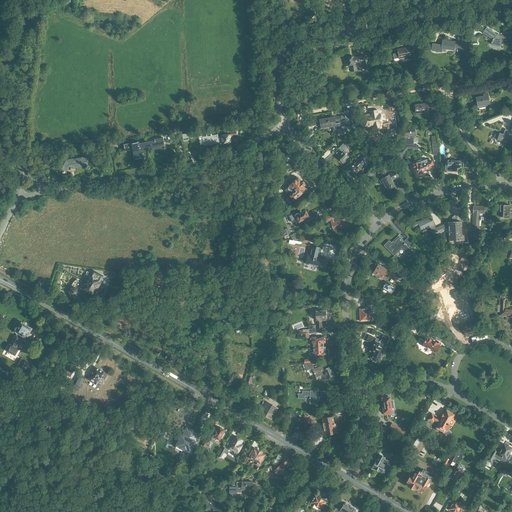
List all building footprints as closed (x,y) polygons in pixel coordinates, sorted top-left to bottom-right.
[(495,33),(487,27),(483,33),(484,31),(489,34),(487,36),(493,39),(492,40),(492,41),(491,43),(491,42),(494,44),(494,45),(498,45),(498,46),(498,45),(501,45),(502,45),(501,44),(511,41),(511,32),(506,34),(506,35),(500,36),(500,34),(497,34),(495,33)] [(459,40),(460,41),(461,42),(458,42),(457,42),(456,42),(455,42),(443,40),(442,45),(433,44),(432,50),(441,52),(442,48),(454,50),(454,48),(456,48),(457,48),(458,48),(459,48),(460,47),(461,55),(458,56),(459,59),(466,58),(466,61),(469,60),(468,58),(467,58),(466,52),(465,43),(464,36),(458,37),(459,40)] [(398,52),(398,53),(393,54),(394,59),(400,58),(400,59),(404,58),(413,56),(412,47),(398,49),(398,52)] [(350,58),(345,59),(346,66),(351,65),(352,72),(356,71),(355,62),(363,61),(365,69),(369,68),(367,55),(362,56),(354,58),(354,56),(350,57),(350,58)] [(489,104),(487,94),(484,94),(484,96),(476,98),(478,106),(479,105),(479,108),(485,107),(485,104),(489,104)] [(426,111),(434,110),(433,104),(425,105),(425,104),(415,105),(416,113),(426,112),(426,111)] [(370,114),(366,115),(366,117),(367,125),(372,124),(373,129),(381,128),(380,123),(381,123),(381,120),(380,115),(378,115),(378,110),(377,110),(370,111),(370,114)] [(334,117),(331,118),(333,127),(334,131),(335,131),(337,132),(346,130),(343,115),(339,116),(339,119),(335,120),(334,117)] [(322,118),(311,120),(312,121),(312,126),(318,125),(317,123),(320,122),(321,129),(325,128),(333,127),(331,118),(331,116),(322,118)] [(402,148),(396,156),(399,163),(403,161),(401,156),(405,151),(407,148),(408,149),(416,149),(418,149),(418,145),(414,145),(414,136),(415,136),(414,129),(411,129),(409,129),(403,130),(402,130),(405,142),(405,145),(402,148)] [(506,143),(507,140),(510,131),(505,129),(503,134),(500,133),(497,139),(506,143)] [(235,133),(218,136),(219,143),(223,142),(223,144),(232,142),(231,136),(235,136),(235,137),(239,136),(238,130),(234,130),(235,133)] [(213,144),(219,143),(218,136),(218,134),(212,135),(211,132),(206,133),(207,136),(202,137),(204,145),(213,144)] [(147,150),(147,151),(159,148),(162,153),(165,153),(166,153),(165,149),(166,148),(165,148),(164,138),(154,139),(155,142),(151,143),(151,141),(146,142),(146,144),(147,150)] [(147,150),(146,144),(141,144),(140,142),(138,143),(138,142),(137,142),(129,144),(129,143),(123,144),(123,145),(123,148),(124,148),(125,151),(134,149),(135,159),(140,159),(141,158),(142,158),(140,151),(147,150)] [(340,152),(337,156),(343,163),(345,161),(348,158),(345,155),(347,153),(345,151),(349,147),(347,146),(348,145),(343,144),(339,148),(342,152),(341,153),(340,152)] [(357,161),(350,168),(356,174),(361,169),(360,169),(364,165),(364,166),(369,161),(363,155),(358,160),(359,160),(358,162),(357,161)] [(442,156),(442,162),(446,162),(446,167),(445,167),(445,169),(446,169),(446,170),(456,170),(456,167),(459,167),(462,167),(462,160),(459,160),(459,161),(446,161),(446,156),(442,156)] [(87,157),(71,160),(66,161),(62,168),(65,170),(71,169),(71,170),(72,170),(71,168),(73,168),(88,166),(87,157)] [(417,162),(413,164),(417,174),(417,173),(418,173),(418,174),(419,174),(420,174),(421,174),(421,173),(421,172),(422,172),(421,171),(430,168),(429,166),(433,165),(432,161),(430,162),(429,159),(427,160),(427,159),(421,161),(421,160),(417,161),(417,162)] [(384,170),(380,172),(383,178),(381,179),(388,191),(395,186),(391,180),(398,177),(394,171),(388,175),(387,176),(384,170)] [(292,182),(291,182),(289,183),(289,184),(288,185),(289,187),(288,188),(286,185),(282,189),(284,191),(284,190),(286,192),(289,190),(292,193),(291,194),(290,193),(289,193),(288,193),(285,195),(288,198),(286,200),(290,204),(294,200),(295,201),(296,200),(296,198),(297,198),(298,198),(299,197),(299,196),(303,192),(305,195),(309,191),(307,189),(304,185),(305,185),(303,182),(302,183),(298,179),(297,177),(294,179),(295,181),(293,183),(292,182)] [(500,205),(500,212),(503,212),(503,218),(511,218),(511,211),(510,212),(510,209),(510,205),(507,205),(500,205)] [(473,213),(472,227),(479,227),(480,213),(484,214),(485,207),(474,206),(473,213)] [(301,211),(295,214),(294,212),(289,215),(292,222),(295,221),(297,223),(299,222),(310,217),(308,215),(309,213),(308,212),(307,211),(306,209),(301,212),(301,211)] [(333,230),(336,229),(342,228),(342,227),(348,226),(346,219),(340,221),(339,219),(337,220),(337,221),(335,222),(334,218),(331,214),(323,218),(326,222),(331,220),(332,222),(331,222),(333,230)] [(445,231),(444,224),(436,228),(434,225),(432,221),(433,220),(432,219),(432,220),(431,217),(422,220),(423,222),(421,223),(420,221),(413,224),(414,228),(419,226),(420,227),(420,228),(422,231),(430,227),(432,230),(434,236),(445,231)] [(461,222),(444,223),(445,237),(449,237),(450,240),(450,244),(462,243),(463,243),(464,243),(464,240),(462,240),(461,222)] [(281,231),(283,237),(286,236),(289,234),(290,234),(287,228),(281,231)] [(464,243),(463,243),(463,250),(467,250),(467,248),(477,248),(476,242),(476,240),(477,240),(477,231),(474,230),(467,230),(467,243),(466,243),(464,243)] [(389,240),(384,245),(394,256),(402,249),(409,256),(413,252),(409,247),(414,242),(409,238),(404,243),(402,241),(403,240),(401,238),(393,245),(391,243),(392,243),(389,240)] [(306,263),(306,264),(320,267),(324,268),(326,259),(323,258),(322,259),(320,259),(320,258),(319,258),(322,248),(311,246),(310,249),(311,249),(309,254),(308,254),(306,263)] [(387,269),(378,264),(373,272),(380,276),(381,276),(384,277),(383,279),(386,281),(388,277),(396,281),(399,276),(391,271),(390,272),(387,270),(387,269)] [(471,273),(468,265),(461,267),(464,275),(471,273)] [(89,277),(86,284),(87,284),(84,289),(87,290),(86,292),(90,294),(91,292),(93,294),(95,289),(96,290),(100,283),(99,282),(103,276),(94,271),(90,277),(89,277)] [(415,283),(408,285),(411,292),(411,291),(413,291),(414,293),(416,292),(416,290),(418,289),(415,283)] [(79,291),(73,287),(69,293),(76,297),(79,291)] [(460,291),(449,294),(451,300),(450,301),(456,320),(462,318),(461,315),(462,315),(464,319),(471,317),(465,296),(462,297),(460,291)] [(511,317),(511,308),(505,308),(505,299),(499,298),(499,305),(501,305),(500,315),(508,316),(508,315),(510,315),(510,317),(511,317)] [(372,321),(371,308),(367,308),(365,308),(365,309),(360,309),(360,321),(372,321)] [(315,319),(316,319),(316,324),(312,324),(312,329),(316,328),(316,329),(323,329),(323,324),(322,324),(322,320),(326,320),(326,310),(314,311),(313,312),(314,318),(315,319)] [(416,320),(413,326),(421,331),(424,325),(416,320)] [(18,333),(24,336),(24,337),(25,338),(27,335),(28,336),(29,335),(30,336),(31,334),(30,333),(32,328),(22,322),(19,327),(18,326),(17,327),(15,330),(15,332),(18,333)] [(18,348),(18,347),(19,345),(19,346),(23,340),(22,339),(24,337),(24,336),(18,333),(16,336),(14,339),(13,340),(12,341),(12,343),(11,345),(18,348)] [(368,334),(365,340),(371,343),(374,344),(370,352),(374,354),(372,358),(373,358),(373,360),(376,361),(377,360),(378,361),(381,356),(379,355),(381,351),(383,352),(385,347),(384,347),(386,343),(389,337),(382,334),(380,340),(368,334)] [(44,337),(39,335),(35,342),(39,345),(44,337)] [(313,343),(313,348),(323,348),(323,343),(325,342),(325,337),(318,338),(318,339),(316,339),(316,337),(312,338),(312,344),(313,343)] [(422,345),(436,353),(440,346),(439,345),(441,343),(437,341),(436,342),(427,337),(422,345)] [(19,349),(18,348),(11,345),(10,344),(7,351),(9,352),(9,354),(11,355),(13,354),(15,356),(17,352),(18,350),(19,349)] [(325,347),(323,348),(313,348),(314,352),(309,353),(309,354),(309,356),(310,359),(313,358),(317,358),(317,356),(319,356),(319,357),(326,357),(325,347)] [(31,363),(25,359),(19,369),(26,372),(31,363)] [(103,373),(104,372),(102,371),(102,370),(101,370),(100,370),(96,367),(92,374),(91,374),(88,379),(95,384),(99,378),(100,378),(101,376),(102,376),(103,375),(103,373)] [(333,377),(334,376),(330,367),(323,369),(322,367),(319,368),(319,370),(316,371),(316,368),(313,370),(315,374),(316,374),(317,377),(321,376),(321,377),(321,378),(321,379),(322,379),(322,380),(323,380),(324,380),(325,380),(326,380),(327,380),(327,379),(329,378),(330,380),(334,380),(333,377)] [(73,371),(67,368),(63,376),(71,381),(74,376),(71,374),(73,371)] [(80,388),(86,378),(80,375),(74,385),(80,388)] [(328,394),(317,393),(317,394),(315,394),(315,391),(310,390),(310,391),(303,391),(303,394),(299,394),(298,398),(305,399),(305,396),(310,396),(310,404),(318,405),(318,400),(327,401),(328,394)] [(60,406),(63,401),(52,395),(49,400),(60,406)] [(384,409),(385,415),(390,414),(390,412),(392,412),(392,408),(393,407),(392,401),(391,401),(390,397),(388,398),(387,396),(382,396),(383,402),(382,403),(382,405),(383,405),(383,407),(383,409),(384,409)] [(260,412),(272,419),(278,409),(266,402),(260,412)] [(429,419),(427,422),(431,424),(433,422),(434,421),(439,423),(436,428),(437,428),(436,430),(439,432),(440,430),(444,432),(443,433),(444,434),(447,436),(448,436),(449,436),(450,436),(450,435),(451,435),(451,434),(451,433),(451,432),(450,432),(450,431),(447,430),(450,426),(448,425),(449,424),(454,415),(452,414),(450,412),(450,413),(447,411),(445,415),(443,414),(442,416),(443,417),(442,419),(441,419),(440,420),(436,417),(436,416),(432,414),(429,419)] [(290,415),(290,417),(298,421),(300,417),(292,412),(290,415)] [(304,414),(302,418),(312,424),(315,419),(310,416),(309,417),(304,414)] [(336,423),(334,424),(334,423),(333,422),(334,421),(333,417),(332,417),(322,418),(324,428),(321,428),(322,433),(325,433),(325,435),(332,434),(332,435),(334,434),(338,433),(336,433),(336,431),(335,431),(334,424),(336,424),(336,423)] [(392,424),(390,428),(397,433),(400,428),(392,424)] [(221,428),(219,427),(218,430),(216,429),(216,430),(215,431),(214,432),(214,433),(212,436),(213,436),(212,438),(216,440),(217,438),(220,440),(221,438),(222,438),(223,436),(222,435),(225,430),(224,430),(223,429),(222,428),(221,428)] [(178,442),(176,445),(179,447),(180,446),(180,447),(183,449),(193,431),(192,430),(192,431),(188,429),(188,428),(187,428),(183,435),(182,435),(181,434),(181,435),(180,437),(180,438),(178,442)] [(295,432),(292,437),(299,442),(302,437),(302,436),(303,434),(304,433),(301,431),(300,432),(297,430),(295,432)] [(193,431),(183,449),(187,451),(187,450),(188,450),(188,451),(191,453),(193,449),(192,449),(194,445),(194,446),(195,445),(196,443),(196,442),(194,441),(198,433),(197,433),(193,431)] [(239,439),(235,436),(231,444),(232,444),(229,448),(229,449),(231,451),(232,449),(234,450),(234,452),(236,453),(237,452),(238,453),(239,450),(240,450),(241,448),(241,447),(242,445),(241,444),(242,440),(242,439),(240,438),(239,439)] [(494,448),(487,460),(491,463),(495,457),(496,458),(496,459),(498,459),(499,460),(506,464),(511,455),(508,453),(511,447),(509,445),(508,447),(505,444),(500,452),(500,453),(499,453),(497,452),(499,450),(494,448)] [(224,445),(217,458),(220,459),(221,456),(222,456),(227,446),(224,445)] [(254,460),(260,451),(259,450),(258,449),(257,449),(256,448),(256,449),(254,448),(252,450),(248,457),(254,460)] [(254,460),(257,462),(256,465),(259,466),(260,465),(264,457),(265,454),(263,453),(262,452),(261,451),(260,451),(254,460)] [(451,458),(448,462),(454,466),(459,457),(453,453),(453,454),(450,452),(448,456),(451,458)] [(372,464),(373,466),(375,467),(374,468),(374,469),(379,472),(380,471),(380,470),(382,471),(382,472),(383,473),(384,473),(385,473),(385,471),(386,470),(390,472),(395,463),(389,460),(389,461),(384,458),(380,455),(376,462),(375,462),(375,461),(373,462),(372,464)] [(446,458),(440,469),(442,471),(449,460),(446,458)] [(275,465),(268,467),(273,472),(276,476),(277,475),(282,480),(288,474),(288,473),(288,472),(286,471),(285,471),(285,470),(286,470),(284,468),(287,462),(284,460),(281,465),(278,467),(275,464),(275,465)] [(457,467),(451,476),(455,478),(454,480),(457,482),(458,480),(459,479),(460,480),(461,477),(460,477),(463,471),(465,468),(459,464),(457,467)] [(413,468),(408,477),(410,478),(406,484),(407,485),(414,489),(415,486),(423,491),(427,485),(426,485),(428,483),(429,484),(433,477),(431,476),(432,474),(429,472),(428,473),(426,471),(425,473),(424,472),(425,471),(423,469),(422,471),(422,472),(421,471),(421,472),(417,470),(416,470),(413,468)] [(237,486),(229,486),(229,494),(237,494),(237,492),(242,492),(242,490),(253,489),(253,482),(242,482),(237,482),(237,486)] [(326,501),(323,499),(319,497),(315,495),(311,502),(322,508),(321,510),(324,511),(328,505),(325,503),(326,501)] [(456,501),(454,500),(453,502),(451,505),(452,505),(449,509),(449,510),(452,511),(453,511),(454,509),(456,511),(455,511),(460,511),(464,505),(465,505),(466,505),(468,502),(462,499),(460,502),(461,502),(460,503),(458,502),(456,501)] [(221,511),(220,507),(217,509),(214,504),(215,504),(214,500),(213,501),(206,504),(207,507),(209,507),(211,511),(210,511),(221,511)] [(346,503),(345,503),(344,503),(340,511),(339,511),(354,511),(356,509),(353,508),(353,507),(351,506),(350,506),(348,505),(348,504),(346,503)]
